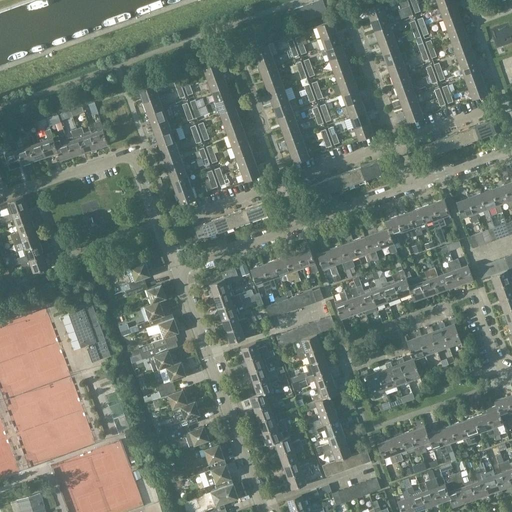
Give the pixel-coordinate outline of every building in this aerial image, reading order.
[(322,0),(317,0),(294,9),(299,23),(327,13),(322,0)] [(459,13),(455,1),(439,7),(443,18),(459,13)] [(366,7),(370,19),(386,13),(382,2),(366,7)] [(374,30),(392,24),(392,22),(389,23),(386,13),(370,19),(374,30)] [(463,24),(459,13),(443,18),(447,30),(463,24)] [(417,18),(420,27),(425,25),(422,16),(417,18)] [(409,20),(412,30),(417,28),(414,19),(409,20)] [(317,25),(321,37),(336,31),(332,20),(317,25)] [(394,23),(392,24),(374,30),(378,42),(394,36),(391,26),(395,25),(394,23)] [(463,24),(447,30),(451,41),(467,35),(463,24)] [(336,31),(321,37),(325,48),(340,43),(336,31)] [(295,36),(298,45),(303,43),(300,35),(295,36)] [(451,41),(455,52),(471,47),(467,35),(451,41)] [(394,36),(378,42),(382,53),(398,47),(394,36)] [(287,39),(290,48),(295,46),(292,37),(287,39)] [(417,44),(420,52),(425,50),(422,42),(417,44)] [(252,49),(257,60),(272,55),(268,43),(252,49)] [(325,48),(329,60),(344,54),(340,43),(325,48)] [(400,53),(398,47),(382,53),(386,64),(402,59),(406,57),(404,51),(400,53)] [(436,55),(433,47),(428,49),(431,57),(436,55)] [(455,52),(459,64),(475,58),(471,47),(455,52)] [(344,54),(329,60),(333,71),(348,65),(344,54)] [(257,60),(261,71),(276,66),(272,55),(257,60)] [(303,59),(306,68),(311,66),(308,58),(303,59)] [(475,58),(459,64),(463,75),(479,69),(475,58)] [(404,64),(402,59),(386,64),(390,76),(406,70),(410,69),(408,63),(404,64)] [(295,62),(298,71),(303,69),(300,60),(295,62)] [(203,66),(207,78),(222,72),(218,61),(203,66)] [(433,64),(436,72),(441,70),(438,62),(433,64)] [(353,77),(348,65),(333,71),(337,82),(353,77)] [(425,67),(428,75),(434,73),(430,65),(425,67)] [(261,71),(265,83),(280,77),(276,66),(261,71)] [(483,80),(479,69),(463,75),(467,86),(483,80)] [(406,70),(390,76),(394,87),(410,81),(406,70)] [(442,71),(441,70),(436,72),(439,80),(444,78),(443,76),(442,71)] [(207,78),(211,89),(227,84),(222,72),(207,78)] [(181,77),(184,86),(189,84),(186,75),(181,77)] [(265,83),(269,94),(284,88),(280,77),(265,83)] [(357,88),(353,77),(337,82),(341,93),(357,88)] [(173,80),(177,89),(182,87),(179,78),(173,80)] [(487,92),(483,80),(467,86),(471,98),(487,92)] [(311,82),(314,91),(319,89),(316,81),(311,82)] [(398,98),(414,92),(418,91),(416,85),(412,87),(410,81),(394,87),(398,98)] [(139,89),(143,101),(158,96),(154,84),(139,89)] [(227,84),(211,89),(215,100),(231,95),(227,84)] [(269,94),(273,105),(288,100),(284,88),(269,94)] [(361,99),(357,88),(341,93),(345,105),(361,99)] [(322,97),(319,89),(314,91),(317,99),(322,97)] [(314,100),(311,91),(306,93),(309,101),(314,100)] [(414,92),(398,98),(403,109),(418,104),(414,92)] [(452,101),(449,93),(444,95),(447,103),(452,101)] [(215,100),(219,112),(235,106),(231,95),(215,100)] [(445,104),(442,95),(436,97),(439,106),(445,104)] [(158,96),(143,101),(147,112),(162,107),(158,96)] [(189,100),(192,109),(197,107),(194,98),(189,100)] [(365,110),(361,99),(345,105),(349,116),(365,110)] [(273,105),(277,117),(292,111),(288,100),(273,105)] [(423,115),(418,104),(403,109),(407,121),(423,115)] [(235,106),(219,112),(223,123),(239,118),(235,106)] [(147,112),(151,124),(166,118),(162,107),(147,112)] [(365,110),(349,116),(353,127),(369,122),(365,110)] [(277,117),(281,128),(296,122),(292,111),(277,117)] [(323,123),(320,114),(314,116),(317,125),(323,123)] [(54,128),(61,127),(59,115),(52,116),(54,128)] [(166,118),(151,124),(155,135),(170,129),(166,118)] [(243,129),(239,118),(223,123),(227,134),(243,129)] [(491,119),(474,126),(478,137),(495,131),(491,119)] [(91,133),(96,148),(108,144),(100,120),(94,122),(97,131),(91,133)] [(198,123),(201,132),(206,130),(203,121),(198,123)] [(281,128),(285,139),(300,134),(296,122),(281,128)] [(373,133),(369,122),(353,127),(358,139),(373,133)] [(190,126),(193,135),(198,133),(195,125),(190,126)] [(460,144),(478,137),(474,126),(456,132),(460,144)] [(96,148),(91,133),(90,131),(84,133),(81,127),(76,129),(84,152),(96,148)] [(46,156),(57,152),(58,152),(53,136),(50,128),(44,130),(48,139),(41,142),(46,156)] [(74,139),(67,142),(72,156),(84,152),(76,129),(71,131),(74,139)] [(175,141),(170,129),(155,135),(159,146),(175,141)] [(247,140),(243,129),(227,134),(231,146),(247,140)] [(456,132),(439,138),(443,150),(460,144),(456,132)] [(46,156),(41,142),(34,144),(31,134),(26,136),(34,160),(46,156)] [(300,134),(285,139),(289,150),(305,145),(300,134)] [(339,143),(336,134),(331,136),(334,144),(339,143)] [(58,135),(53,136),(58,152),(57,152),(60,160),(72,156),(67,142),(61,144),(58,135)] [(22,164),(34,160),(26,136),(21,138),(24,148),(17,150),(22,164)] [(331,145),(328,137),(323,139),(326,147),(331,145)] [(426,156),(443,150),(439,138),(421,144),(426,156)] [(247,140),(231,146),(235,157),(251,152),(247,140)] [(22,164),(17,150),(14,141),(8,142),(12,152),(5,154),(10,169),(22,164)] [(179,152),(175,141),(159,146),(163,158),(179,152)] [(309,157),(305,145),(289,150),(293,162),(309,157)] [(179,152),(163,158),(167,169),(183,163),(179,152)] [(255,163),(251,152),(235,157),(239,169),(255,163)] [(217,161),(214,153),(209,154),(212,163),(217,161)] [(209,164),(206,155),(201,157),(204,166),(209,164)] [(377,161),(360,167),(364,178),(381,172),(377,161)] [(167,169),(171,180),(187,175),(183,163),(167,169)] [(259,175),(255,163),(239,169),(244,180),(259,175)] [(347,185),(364,178),(360,167),(343,173),(347,185)] [(343,173),(326,179),(330,191),(347,185),(343,173)] [(187,175),(171,180),(175,192),(191,186),(187,175)] [(225,184),(222,175),(217,177),(220,186),(225,184)] [(217,186),(214,178),(209,179),(212,188),(217,186)] [(313,197),(330,191),(326,179),(309,186),(313,197)] [(511,179),(502,183),(508,199),(510,198),(511,197),(511,179)] [(508,199),(502,183),(491,188),(496,204),(499,203),(506,200),(509,208),(511,206),(511,202),(510,198),(508,199)] [(195,198),(191,186),(175,192),(179,203),(195,198)] [(502,211),(499,203),(496,204),(491,188),(479,192),(485,208),(487,207),(494,204),(497,212),(502,211)] [(490,215),(487,207),(485,208),(479,192),(467,196),(473,212),(475,211),(482,209),(485,217),(490,215)] [(7,208),(9,214),(27,207),(22,195),(0,203),(0,207),(1,210),(7,208)] [(478,219),(475,211),(473,212),(467,196),(456,200),(461,216),(469,214),(472,221),(478,219)] [(444,198),(432,202),(440,226),(446,224),(443,216),(449,213),(444,198)] [(263,202),(246,208),(250,220),(268,214),(263,202)] [(420,206),(426,221),(432,219),(435,228),(440,226),(432,202),(420,206)] [(420,206),(408,211),(417,234),(422,232),(421,229),(427,227),(426,221),(420,206)] [(14,225),(16,224),(31,219),(27,207),(9,214),(3,216),(5,221),(11,219),(14,225)] [(246,208),(229,214),(233,226),(250,220),(246,208)] [(397,215),(402,230),(408,228),(411,236),(417,234),(408,211),(397,215)] [(229,214),(211,220),(215,233),(233,226),(229,214)] [(384,219),(387,227),(388,227),(395,247),(400,245),(397,235),(403,233),(402,230),(397,215),(384,219)] [(10,234),(11,240),(35,231),(31,219),(16,224),(19,231),(10,234)] [(198,239),(215,233),(211,220),(194,227),(198,239)] [(504,223),(498,225),(502,237),(508,235),(504,223)] [(494,226),(492,227),(496,239),(502,237),(498,225),(494,226)] [(388,227),(387,227),(376,231),(381,246),(382,248),(388,246),(391,253),(396,251),(395,247),(388,227)] [(489,228),(486,229),(491,241),(496,239),(492,227),(489,228)] [(485,243),(491,241),(486,229),(480,231),(485,243)] [(23,242),(25,248),(39,243),(35,231),(11,240),(13,245),(23,242)] [(364,235),(373,259),(378,257),(375,248),(381,246),(376,231),(364,235)] [(478,246),(485,243),(480,231),(474,234),(478,246)] [(472,248),(478,246),(474,234),(468,236),(472,248)] [(367,261),(373,259),(364,235),(352,240),(358,254),(358,257),(365,254),(367,261)] [(352,240),(341,244),(349,268),(353,267),(354,266),(351,257),(358,254),(352,240)] [(39,243),(25,248),(27,254),(18,257),(20,263),(44,254),(39,243)] [(341,244),(329,248),(335,263),(341,261),(344,270),(346,269),(349,268),(341,244)] [(435,248),(438,257),(443,255),(440,246),(435,248)] [(309,247),(297,251),(302,266),(308,264),(311,272),(318,270),(309,247)] [(338,272),(335,263),(329,248),(317,252),(323,270),(330,267),(332,274),(338,272)] [(285,255),(293,279),(299,277),(296,268),(302,266),(297,251),(285,255)] [(48,267),(44,254),(20,263),(22,268),(25,267),(29,278),(38,275),(37,271),(48,267)] [(285,255),(273,259),(279,274),(285,272),(288,281),(293,279),(285,255)] [(461,283),(453,260),(451,256),(447,258),(449,261),(447,262),(449,266),(442,268),(444,273),(449,287),(461,283)] [(504,256),(499,258),(503,270),(506,269),(508,268),(504,256)] [(453,260),(461,283),(473,279),(468,264),(461,266),(458,258),(453,260)] [(494,260),(498,272),(503,270),(499,258),(494,260)] [(262,264),(270,287),(275,285),(272,277),(279,274),(273,259),(262,264)] [(494,260),(488,262),(492,274),(498,272),(494,260)] [(129,288),(145,282),(143,277),(149,275),(144,261),(129,266),(134,280),(127,282),(129,288)] [(486,276),(490,274),(492,274),(488,262),(482,264),(486,276)] [(265,289),(270,287),(262,264),(249,268),(254,283),(262,280),(265,289)] [(486,276),(482,264),(476,266),(481,278),(486,276)] [(208,282),(212,295),(231,288),(229,283),(233,281),(232,278),(237,276),(234,267),(220,272),(222,277),(208,282)] [(449,287),(444,273),(437,275),(434,267),(429,269),(437,291),(449,287)] [(400,296),(410,293),(411,292),(404,273),(403,269),(398,271),(401,280),(394,282),(400,296)] [(426,296),(437,291),(429,269),(424,271),(426,276),(419,278),(426,296)] [(511,277),(509,278),(506,269),(503,270),(498,272),(492,274),(490,274),(494,286),(510,281),(511,283),(511,282),(511,277)] [(409,271),(404,273),(411,292),(410,293),(413,300),(426,296),(419,278),(419,276),(412,279),(411,275),(409,271)] [(400,296),(394,282),(393,279),(387,282),(385,276),(379,278),(388,301),(400,296)] [(120,288),(128,285),(124,277),(117,281),(120,288)] [(353,278),(356,286),(364,309),(376,305),(370,288),(363,290),(358,277),(353,278)] [(376,305),(388,301),(379,278),(374,280),(376,286),(370,288),(376,305)] [(510,281),(494,286),(499,298),(511,293),(511,285),(511,283),(510,281)] [(147,288),(145,282),(129,288),(131,294),(145,289),(150,302),(142,305),(143,306),(158,300),(166,297),(160,283),(147,288)] [(354,297),(348,299),(353,313),(364,309),(356,286),(351,288),(354,297)] [(216,307),(247,296),(252,294),(250,289),(233,295),(231,288),(212,295),(216,307)] [(323,298),(319,288),(312,290),(316,301),(323,298)] [(309,290),(304,292),(308,304),(313,302),(309,290)] [(353,313),(348,299),(345,290),(339,292),(341,298),(334,301),(340,318),(353,313)] [(302,306),(308,304),(304,292),(298,294),(302,306)] [(511,293),(499,298),(503,310),(511,306),(511,293)] [(298,294),(293,296),(297,308),(302,306),(298,294)] [(221,319),(235,314),(238,313),(236,306),(242,304),(241,303),(249,300),(247,296),(216,307),(221,319)] [(293,296),(287,298),(291,310),(297,308),(293,296)] [(287,298),(281,300),(286,312),(291,310),(287,298)] [(72,312),(70,313),(82,347),(86,345),(92,361),(100,359),(111,355),(90,300),(79,304),(81,309),(72,312)] [(129,333),(150,325),(159,322),(157,317),(163,314),(158,300),(143,306),(148,320),(136,324),(128,327),(129,333)] [(280,314),(286,312),(281,300),(276,302),(280,314)] [(275,316),(280,314),(276,302),(270,304),(275,316)] [(269,318),(275,316),(270,304),(265,306),(269,318)] [(511,306),(503,310),(507,322),(511,320),(511,306)] [(159,322),(150,325),(152,331),(158,334),(158,339),(163,337),(178,332),(171,311),(163,314),(157,317),(159,322)] [(225,331),(248,323),(256,320),(255,316),(253,316),(246,318),(246,317),(237,321),(235,314),(221,319),(225,331)] [(331,315),(325,317),(329,329),(335,327),(331,315)] [(324,331),(329,329),(325,317),(320,319),(324,331)] [(444,322),(441,323),(449,347),(461,342),(454,324),(457,323),(455,318),(450,320),(451,325),(445,327),(444,322)] [(320,319),(314,321),(318,333),(324,331),(320,319)] [(316,334),(318,333),(314,321),(309,323),(313,335),(316,334)] [(248,323),(225,331),(229,343),(243,338),(241,332),(250,329),(248,323)] [(307,337),(313,335),(309,323),(303,325),(307,337)] [(432,327),(429,328),(437,351),(449,347),(441,323),(438,324),(440,329),(433,332),(432,327)] [(303,325),(297,327),(302,339),(307,337),(303,325)] [(297,327),(292,329),(296,341),(299,340),(302,339),(297,327)] [(420,331),(417,332),(425,355),(437,351),(429,328),(426,329),(428,334),(422,336),(420,331)] [(290,342),(296,341),(292,329),(286,331),(290,342)] [(286,331),(281,333),(285,344),(290,342),(286,331)] [(407,341),(413,360),(414,359),(425,355),(417,332),(414,333),(416,338),(407,341)] [(279,346),(285,344),(281,333),(275,335),(279,346)] [(316,334),(313,335),(307,337),(302,339),(299,340),(301,346),(295,348),(297,354),(320,345),(316,334)] [(165,344),(163,337),(158,339),(152,341),(155,348),(165,344)] [(139,353),(155,348),(152,341),(137,346),(139,353)] [(243,359),(267,350),(265,345),(256,348),(254,342),(239,347),(243,359)] [(130,354),(138,351),(136,344),(128,347),(130,354)] [(307,356),(310,363),(324,358),(320,345),(297,354),(299,359),(307,356)] [(153,371),(165,367),(173,364),(172,363),(167,349),(157,353),(155,348),(139,353),(142,359),(148,357),(153,371)] [(269,356),(267,350),(243,359),(248,371),(266,364),(264,357),(269,356)] [(399,358),(408,382),(420,377),(414,359),(413,360),(404,363),(402,357),(399,358)] [(324,358),(310,363),(312,369),(303,373),(305,378),(328,370),(324,358)] [(396,386),(408,382),(399,358),(397,359),(399,365),(393,367),(391,361),(388,362),(396,386)] [(158,390),(173,385),(171,380),(185,375),(180,361),(172,363),(173,364),(165,367),(170,380),(156,385),(158,390)] [(384,390),(396,386),(388,362),(385,363),(387,369),(381,371),(379,366),(376,367),(384,390)] [(268,371),(266,364),(248,371),(252,383),(276,374),(274,369),(268,371)] [(372,395),(384,390),(376,367),(373,368),(374,373),(369,375),(367,370),(361,372),(363,378),(365,377),(372,395)] [(332,381),(328,370),(305,378),(307,383),(314,381),(316,387),(332,381)] [(57,456),(51,457),(66,511),(67,511),(68,475),(66,475),(64,469),(69,469),(70,450),(78,450),(78,445),(82,445),(92,442),(92,441),(76,385),(75,391),(70,371),(68,453),(58,456),(57,456)] [(278,380),(276,374),(252,383),(256,394),(248,397),(249,397),(263,392),(275,388),(273,382),(278,380)] [(332,381),(316,387),(318,393),(311,396),(313,400),(336,392),(332,381)] [(175,390),(173,385),(158,390),(160,396),(166,394),(171,408),(186,402),(181,388),(175,390)] [(253,409),(276,401),(274,396),(265,399),(263,392),(249,397),(253,409)] [(316,406),(318,412),(334,407),(330,395),(337,393),(336,392),(313,400),(306,403),(308,409),(316,406)] [(411,392),(400,396),(402,401),(413,397),(411,392)] [(494,400),(495,405),(496,408),(497,407),(502,421),(508,419),(509,421),(511,419),(511,414),(505,396),(494,400)] [(194,400),(186,402),(171,408),(179,406),(184,420),(170,425),(172,430),(187,425),(195,422),(194,417),(199,415),(194,400)] [(278,406),(276,401),(253,409),(257,421),(275,414),(273,408),(278,406)] [(489,410),(485,412),(493,435),(499,434),(496,425),(502,422),(502,421),(497,407),(496,408),(495,405),(488,408),(489,410)] [(312,422),(314,427),(338,419),(334,407),(318,412),(321,419),(312,422)] [(485,412),(473,416),(478,431),(485,428),(488,437),(493,435),(485,412)] [(277,420),(275,414),(257,421),(261,432),(285,424),(291,422),(289,416),(277,420)] [(473,416),(461,420),(470,444),(475,442),(472,433),(478,431),(473,416)] [(325,430),(327,436),(342,431),(338,419),(314,427),(316,433),(325,430)] [(450,425),(455,439),(461,437),(465,446),(470,444),(461,420),(450,425)] [(265,444),(280,439),(278,433),(286,429),(285,424),(261,432),(265,444)] [(187,425),(172,430),(168,432),(171,440),(185,435),(189,447),(208,440),(203,425),(189,430),(187,425)] [(422,442),(429,440),(426,433),(427,433),(424,425),(412,429),(420,453),(426,451),(422,442)] [(449,441),(455,439),(450,425),(438,429),(446,452),(452,450),(449,441)] [(400,434),(405,448),(407,453),(413,451),(417,462),(423,460),(420,453),(412,429),(400,434)] [(441,454),(446,452),(438,429),(427,433),(426,433),(429,440),(431,448),(438,445),(441,454)] [(164,430),(158,432),(160,439),(166,437),(164,430)] [(342,431),(327,436),(329,442),(321,445),(323,451),(346,442),(342,431)] [(388,438),(397,461),(402,460),(399,451),(405,448),(400,434),(388,438)] [(120,446),(118,435),(109,437),(111,448),(120,446)] [(273,442),(277,453),(301,445),(299,439),(290,443),(288,436),(280,439),(265,444),(265,445),(273,442)] [(391,463),(397,461),(388,438),(376,442),(381,457),(388,455),(391,463)] [(335,460),(338,459),(343,457),(351,455),(346,442),(323,451),(325,456),(333,453),(335,460)] [(203,465),(192,468),(194,471),(195,474),(197,473),(197,474),(203,472),(210,469),(218,466),(217,463),(216,461),(223,458),(218,443),(202,448),(205,456),(200,457),(203,465)] [(281,465),(296,460),(294,453),(303,450),(301,445),(277,453),(281,465)] [(366,449),(360,451),(364,463),(370,461),(366,449)] [(452,450),(446,452),(449,459),(451,460),(455,459),(452,450)] [(359,465),(364,463),(360,451),(355,453),(359,465)] [(355,453),(351,455),(343,457),(348,469),(359,465),(355,453)] [(343,457),(338,459),(342,471),(348,469),(343,457)] [(337,473),(342,471),(338,459),(335,460),(332,461),(337,473)] [(508,459),(503,461),(511,484),(511,467),(511,468),(508,459)] [(284,473),(286,477),(309,468),(307,463),(298,466),(296,460),(281,465),(282,466),(280,467),(279,469),(281,473),(282,474),(284,473)] [(332,461),(327,463),(331,475),(337,473),(332,461)] [(499,489),(511,484),(503,461),(497,463),(501,472),(494,474),(499,489)] [(208,485),(202,487),(204,490),(205,494),(209,492),(217,490),(216,489),(225,485),(224,483),(224,481),(230,478),(225,463),(218,466),(210,469),(203,472),(208,485)] [(325,477),(331,475),(327,463),(321,465),(325,477)] [(309,468),(286,477),(290,489),(305,484),(302,477),(311,474),(309,468)] [(484,468),(479,470),(487,493),(499,489),(494,474),(487,476),(484,468)] [(487,493),(479,470),(474,472),(477,480),(470,483),(476,497),(487,493)] [(476,497),(470,483),(470,480),(468,481),(466,475),(461,477),(459,472),(454,473),(464,501),(476,497)] [(450,482),(445,484),(450,498),(449,498),(452,506),(464,501),(454,473),(449,475),(450,480),(450,482)] [(376,477),(370,479),(374,491),(380,489),(376,477)] [(435,477),(429,479),(438,502),(449,498),(450,498),(445,484),(445,483),(438,485),(435,477)] [(370,479),(364,481),(368,493),(374,491),(370,479)] [(438,502),(429,479),(424,481),(427,490),(420,492),(426,506),(438,502)] [(363,495),(368,493),(364,481),(359,483),(363,495)] [(212,508),(199,511),(217,511),(224,510),(222,503),(237,498),(232,483),(225,485),(216,489),(217,490),(209,492),(214,506),(212,507),(212,508)] [(357,497),(363,495),(359,483),(353,485),(357,497)] [(352,499),(357,497),(353,485),(348,487),(352,499)] [(411,486),(406,487),(414,510),(426,506),(420,492),(420,490),(413,492),(411,486)] [(274,497),(284,495),(283,487),(273,489),(274,497)] [(346,501),(352,499),(348,487),(342,489),(346,501)] [(409,511),(414,510),(406,487),(400,489),(403,498),(396,500),(400,511),(409,511)] [(289,511),(304,506),(302,500),(317,494),(315,488),(285,499),(289,511)] [(341,503),(346,501),(342,489),(337,491),(341,503)] [(335,504),(341,503),(337,491),(331,493),(335,504)] [(20,511),(45,511),(40,493),(16,500),(20,511)] [(371,503),(373,508),(374,511),(380,511),(378,506),(377,507),(375,502),(371,503)]
